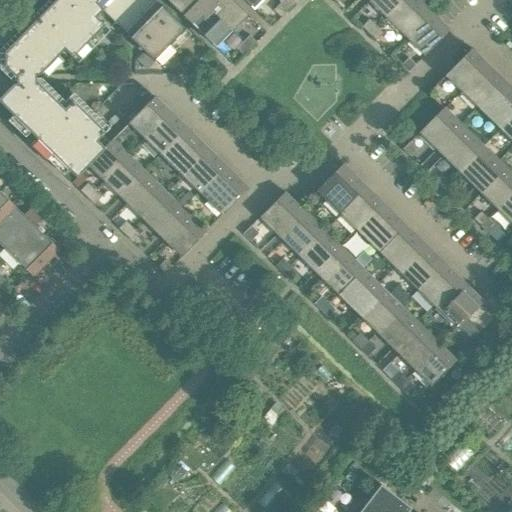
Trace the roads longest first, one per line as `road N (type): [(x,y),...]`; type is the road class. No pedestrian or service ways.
road 1 (residential): [(501,294),(349,147)]
road 2 (residential): [(349,147),(465,26)]
road 3 (residential): [(0,360),(110,246)]
road 4 (residential): [(110,246),(0,136)]
road 5 (residential): [(159,294),(264,188)]
road 6 (residential): [(264,188),(161,82)]
